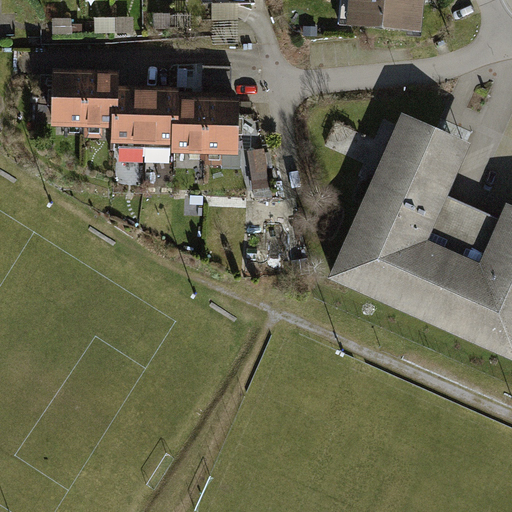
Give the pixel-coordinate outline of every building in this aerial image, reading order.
[(425,36),(427,0),(348,0),(346,31),(425,36)] [(107,20),(107,34),(134,34),(135,21),(107,20)] [(206,91),(234,91),(234,66),(206,66),(206,91)] [(116,76),(53,75),(52,127),(114,129),(113,142),(175,143),(175,151),(235,152),(236,103),(207,102),(207,94),(115,93),(116,76)] [(511,362),(511,209),(509,208),(502,224),(454,202),(478,147),(400,113),(326,281),(511,362)] [(269,152),(245,154),(248,195),(272,193),(269,152)]
